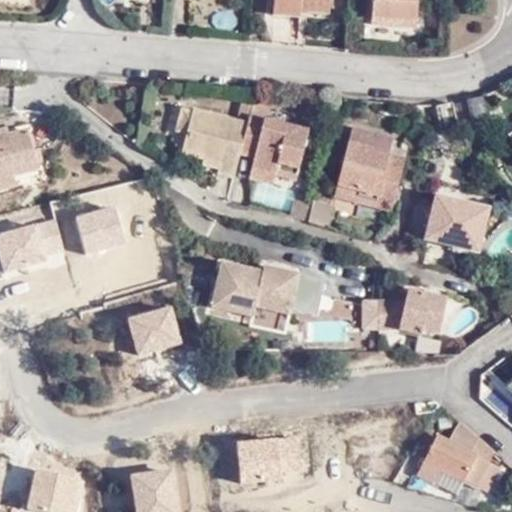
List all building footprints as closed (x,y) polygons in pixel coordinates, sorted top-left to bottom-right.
[(304,0),(275,0),(275,9),(304,11),(304,0)] [(330,12),(331,0),(304,0),(304,11),(330,12)] [(375,0),(374,15),(418,18),(418,0),(375,0)] [(469,96),(475,121),(498,113),(489,90),(469,96)] [(463,128),(457,102),(447,105),(453,130),(463,128)] [(178,129),(190,132),(196,108),(184,105),(178,129)] [(242,146),(250,118),(197,105),(196,108),(190,132),(186,147),(223,156),(227,142),(242,146)] [(223,156),(186,147),(185,151),(207,157),(205,162),(222,166),(221,171),(238,175),(246,144),(253,120),(253,119),(250,118),(242,146),(227,142),(223,156)] [(256,168),(279,175),(299,180),(310,134),(253,120),(246,144),(260,147),(256,168)] [(9,127),(0,129),(0,142),(12,138),(9,127)] [(396,205),(405,168),(391,165),(394,152),(398,139),(354,128),(341,185),(365,191),(363,197),(396,205)] [(0,142),(0,192),(20,187),(18,177),(41,170),(29,132),(12,138),(0,142)] [(408,155),(394,152),(391,165),(405,168),(408,155)] [(275,187),(279,175),(256,168),(252,180),(275,187)] [(394,214),(396,205),(363,197),(365,191),(341,185),(338,201),(358,205),(394,214)] [(439,199),(431,227),(431,231),(476,242),(487,200),(441,190),(439,199)] [(420,224),(431,227),(439,199),(426,196),(420,224)] [(290,221),(309,228),(310,227),(315,208),(295,202),(290,221)] [(334,213),(315,208),(310,227),(309,228),(330,232),(334,213)] [(269,268),(229,262),(222,305),(262,312),(264,303),(296,309),(301,270),(272,264),(269,268)] [(351,322),(364,324),(367,304),(322,298),(325,280),(308,278),(300,332),(348,339),(351,322)] [(377,301),(376,328),(421,335),(422,332),(439,336),(446,301),(408,291),(406,302),(377,301)] [(456,428),(481,439),(472,431),(461,420),(456,428)] [(439,433),(421,473),(465,492),(470,480),(483,484),(486,476),(493,459),(489,458),(475,452),(481,439),(456,428),(451,439),(439,433)] [(475,452),(489,458),(493,449),(481,439),(475,452)] [(307,484),(292,446),(240,466),(257,506),(307,484)] [(330,475),(329,454),(317,455),(319,476),(330,475)] [(493,459),(486,476),(494,479),(495,479),(502,463),(493,459)] [(486,476),(483,484),(491,487),(494,479),(486,476)]
